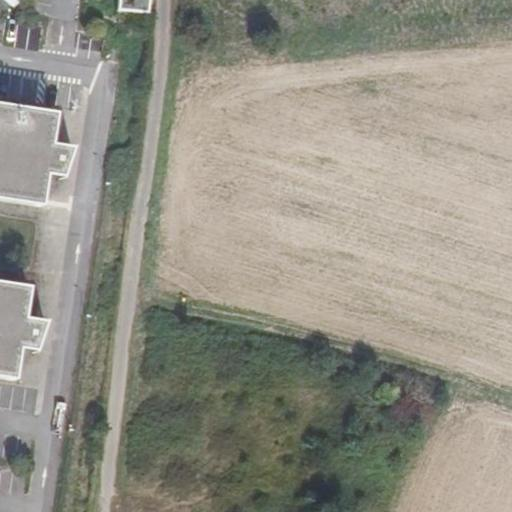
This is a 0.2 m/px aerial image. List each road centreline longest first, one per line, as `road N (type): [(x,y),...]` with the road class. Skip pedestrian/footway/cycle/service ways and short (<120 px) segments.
road 1 (track): [(511,414),(132,298)]
road 2 (unclassified): [(132,298),(169,0)]
road 3 (track): [(101,511),(132,298)]
